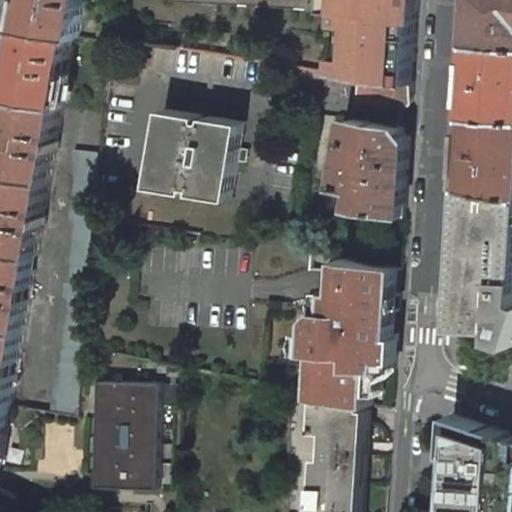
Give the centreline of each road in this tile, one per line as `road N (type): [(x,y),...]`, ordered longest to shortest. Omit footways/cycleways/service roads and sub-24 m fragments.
road 1 (residential): [(426,372),(451,0)]
road 2 (residential): [(426,372),(407,400),(399,511)]
